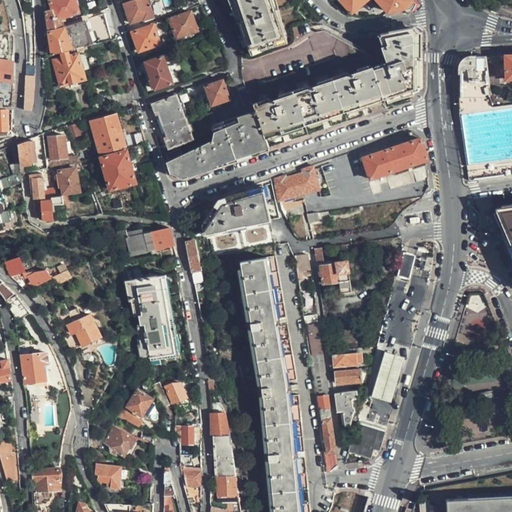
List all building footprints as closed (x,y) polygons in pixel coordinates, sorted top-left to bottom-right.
[(75,0),(52,0),(50,1),(53,10),(60,18),(80,11),(75,0)] [(154,16),(151,6),(153,5),(150,0),(136,0),(125,4),(132,24),(154,16)] [(284,39),(271,0),(231,0),(232,0),(235,0),(251,49),(259,47),(260,50),(276,45),(275,42),(284,39)] [(342,11),(346,6),(340,0),(335,0),(332,3),(333,4),(334,5),(335,6),(336,6),(336,7),(337,8),(338,8),(338,9),(339,9),(340,10),(341,11),(342,11)] [(340,0),(346,6),(352,13),(366,0),(340,0)] [(377,0),(388,12),(403,9),(406,7),(410,11),(417,6),(411,0),(377,0)] [(64,28),(60,18),(53,10),(46,11),(49,31),(64,28)] [(198,30),(192,12),(171,19),(176,38),(198,30)] [(49,31),(53,55),(82,47),(89,45),(102,42),(112,39),(104,13),(83,20),(84,22),(64,28),(49,31)] [(161,44),(154,25),(133,33),(139,51),(161,44)] [(279,96),(254,105),(262,132),(265,139),(269,138),(269,137),(275,135),(274,132),(294,125),(295,128),(300,127),(300,128),(308,125),(307,124),(314,122),(313,120),(333,113),(334,116),(340,114),(340,115),(347,113),(347,111),(352,109),(352,107),(371,100),(372,103),(386,98),(386,97),(396,94),(397,96),(412,91),(412,92),(419,90),(418,86),(420,86),(420,36),(415,32),(412,32),(410,28),(377,35),(388,65),(374,70),(373,65),(333,77),(279,96)] [(89,45),(91,51),(104,48),(102,42),(89,45)] [(53,59),(60,86),(85,79),(78,53),(83,51),(82,47),(53,55),(51,55),(53,59)] [(170,72),(167,65),(166,65),(163,56),(146,63),(156,89),(173,82),(169,73),(170,72)] [(459,67),(459,113),(493,109),(488,89),(491,88),(490,82),(487,56),(472,56),(470,56),(468,57),(466,58),(464,59),(463,60),(462,62),(460,64),(460,65),(459,67)] [(0,79),(13,82),(13,63),(9,62),(0,60),(0,79)] [(35,76),(25,76),(23,111),(32,111),(35,76)] [(230,98),(223,79),(205,86),(212,105),(230,98)] [(103,87),(95,89),(98,97),(105,96),(103,87)] [(91,99),(98,97),(95,89),(89,91),(91,99)] [(112,95),(115,107),(134,102),(130,90),(112,95)] [(252,106),(246,90),(237,94),(243,110),(252,106)] [(185,117),(176,96),(152,105),(156,116),(159,115),(167,136),(164,137),(169,149),(193,139),(185,117)] [(6,118),(6,110),(0,110),(0,136),(6,136),(11,136),(12,135),(12,132),(10,130),(7,130),(7,124),(9,124),(8,118),(6,118)] [(168,163),(171,172),(181,179),(201,171),(226,163),(255,153),(269,148),(265,139),(262,132),(255,113),(216,125),(211,112),(198,118),(205,136),(166,154),(169,161),(168,163)] [(125,146),(117,114),(90,122),(100,153),(125,146)] [(78,123),(69,125),(72,138),(82,136),(78,123)] [(146,143),(143,131),(126,136),(129,148),(146,143)] [(79,162),(77,156),(67,157),(65,135),(49,138),(50,145),(44,147),(46,161),(63,158),(64,166),(75,164),(80,163),(79,162)] [(428,159),(424,148),(420,138),(363,158),(370,179),(424,160),(428,159)] [(33,141),(26,141),(18,144),(20,172),(21,175),(21,177),(25,172),(24,164),(35,163),(33,141)] [(136,182),(127,151),(102,158),(110,189),(136,182)] [(511,160),(480,165),(482,180),(511,175),(511,160)] [(75,164),(64,166),(52,167),(55,198),(61,196),(63,194),(80,191),(75,164)] [(319,190),(312,165),(301,168),(302,173),(286,178),(285,174),(273,178),(278,201),(279,201),(302,194),(319,190)] [(21,175),(20,172),(6,177),(8,187),(21,182),(21,177),(21,175)] [(42,174),(29,176),(32,194),(34,193),(35,198),(45,197),(42,174)] [(230,254),(275,244),(270,221),(280,218),(279,217),(276,201),(266,203),(262,185),(218,200),(201,226),(203,238),(208,259),(230,254)] [(72,203),(70,195),(61,196),(55,198),(51,198),(51,200),(39,203),(40,220),(45,221),(54,220),(53,205),(61,204),(72,203)] [(511,205),(495,208),(496,211),(494,212),(511,253),(511,205)] [(317,223),(314,213),(306,215),(309,225),(317,223)] [(171,246),(172,241),(169,228),(166,228),(151,231),(150,228),(127,233),(126,230),(117,232),(119,244),(125,243),(127,256),(171,246)] [(195,240),(186,243),(192,270),(201,268),(200,261),(195,240)] [(323,264),(322,248),(315,249),(317,265),(323,264)] [(403,252),(397,276),(403,278),(409,279),(415,255),(409,253),(403,252)] [(310,270),(308,255),(294,257),(298,281),(304,280),(303,272),(310,270)] [(276,256),(264,258),(275,319),(285,318),(276,256)] [(274,511),(299,511),(294,457),(293,452),(288,396),(287,392),(292,392),(291,385),(286,386),(285,382),(276,325),(275,319),(264,258),(240,263),(263,390),(274,511)] [(6,264),(9,277),(22,274),(19,261),(6,264)] [(352,292),(348,261),(338,263),(337,264),(322,267),(324,284),(340,282),(341,294),(352,292)] [(61,273),(57,274),(58,282),(71,279),(67,262),(59,264),(61,273)] [(127,280),(143,274),(141,266),(124,272),(127,280)] [(29,277),(33,288),(51,279),(46,269),(34,272),(35,274),(29,277)] [(156,356),(189,351),(175,273),(126,281),(139,356),(148,355),(148,358),(156,356)] [(0,293),(6,301),(13,294),(2,283),(0,284),(0,293)] [(14,324),(29,313),(29,312),(28,311),(27,310),(27,309),(26,308),(25,307),(25,306),(24,306),(24,305),(23,305),(23,304),(22,304),(22,303),(21,302),(12,308),(12,311),(14,324)] [(60,317),(62,323),(75,350),(101,337),(90,316),(69,326),(66,321),(71,319),(68,313),(60,317)] [(308,324),(313,357),(323,355),(318,322),(308,324)] [(276,325),(285,382),(297,380),(287,323),(276,325)] [(362,361),(360,348),(329,351),(327,351),(331,372),(336,371),(356,369),(355,363),(362,361)] [(393,403),(406,358),(384,351),(371,397),(393,403)] [(46,381),(44,365),(48,364),(46,353),(22,357),(25,384),(46,381)] [(0,381),(10,379),(6,354),(0,356),(0,381)] [(310,357),(312,374),(325,371),(323,355),(313,357),(310,357)] [(361,381),(361,369),(356,369),(336,371),(336,384),(361,381)] [(312,374),(316,396),(318,396),(327,395),(328,394),(328,393),(329,393),(329,392),(325,371),(312,374)] [(211,381),(207,381),(208,392),(216,391),(211,381)] [(169,405),(159,383),(153,385),(162,408),(169,405)] [(187,397),(181,383),(170,383),(166,386),(172,403),(187,397)] [(154,404),(154,403),(153,402),(152,401),(151,401),(152,399),(138,390),(127,407),(141,416),(142,414),(145,416),(146,416),(147,416),(148,416),(148,415),(154,405),(154,404)] [(335,393),(336,406),(340,406),(341,421),(344,421),(345,427),(351,426),(357,398),(357,391),(335,393)] [(467,403),(493,399),(492,396),(491,391),(466,396),(467,401),(467,403)] [(299,394),(288,396),(293,452),(304,451),(299,394)] [(318,396),(321,409),(330,408),(328,394),(327,395),(318,396)] [(327,451),(335,450),(330,408),(321,409),(327,451)] [(139,418),(120,410),(116,417),(134,425),(139,418)] [(213,414),(214,436),(215,437),(230,435),(225,413),(213,414)] [(357,419),(356,422),(385,431),(386,428),(357,419)] [(356,422),(348,452),(371,458),(374,447),(380,449),(385,431),(356,422)] [(174,427),(173,436),(178,444),(193,443),(192,426),(174,427)] [(134,441),(133,438),(114,427),(104,443),(110,446),(110,448),(113,449),(111,452),(115,454),(116,452),(124,456),(128,447),(131,446),(134,441)] [(139,438),(153,442),(153,435),(141,429),(139,438)] [(38,432),(27,433),(29,452),(34,451),(34,448),(39,447),(38,432)] [(215,437),(216,477),(237,475),(236,473),(236,472),(236,470),(235,469),(235,467),(234,465),(234,464),(234,462),(234,461),(233,459),(233,457),(233,456),(232,454),(232,453),(232,451),(232,449),(231,448),(231,446),(231,445),(231,443),(231,441),(231,440),(230,438),(230,437),(230,435),(215,437)] [(20,480),(17,453),(12,454),(11,446),(0,447),(0,455),(6,482),(16,480),(20,480)] [(191,454),(179,454),(180,462),(191,463),(191,454)] [(299,511),(309,511),(305,456),(294,457),(299,511)] [(326,458),(328,469),(338,467),(337,457),(326,458)] [(119,488),(120,466),(95,466),(94,475),(97,475),(96,483),(109,484),(109,489),(119,488)] [(201,468),(180,466),(183,485),(201,486),(201,468)] [(50,490),(58,490),(58,489),(58,488),(58,487),(58,486),(58,485),(59,484),(59,483),(59,482),(59,481),(59,479),(59,478),(59,476),(59,475),(59,474),(59,473),(59,472),(59,471),(59,470),(59,469),(33,471),(33,477),(34,477),(35,477),(35,478),(36,479),(36,482),(37,482),(37,488),(34,488),(35,499),(50,498),(50,490)] [(163,511),(173,511),(171,496),(174,495),(169,472),(164,471),(163,483),(165,483),(163,511)] [(211,506),(209,511),(240,511),(241,511),(237,475),(216,477),(217,497),(228,495),(229,500),(230,506),(211,506)] [(139,486),(151,487),(152,479),(139,478),(139,486)] [(80,499),(87,495),(83,487),(76,490),(80,499)] [(511,511),(511,498),(446,502),(446,511),(511,511)] [(430,511),(430,501),(421,502),(421,511),(430,511)] [(138,511),(139,503),(104,505),(107,511),(114,511),(119,511),(138,511)]
